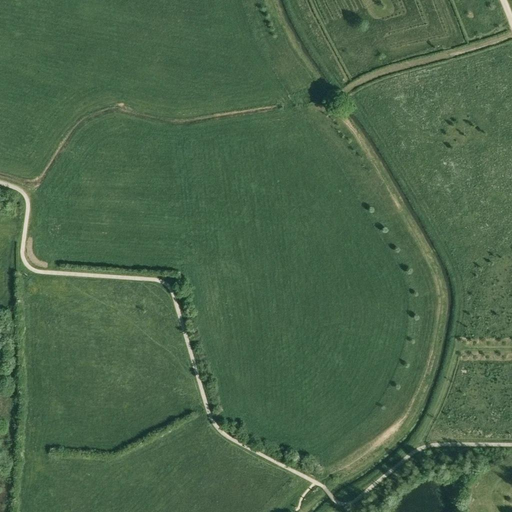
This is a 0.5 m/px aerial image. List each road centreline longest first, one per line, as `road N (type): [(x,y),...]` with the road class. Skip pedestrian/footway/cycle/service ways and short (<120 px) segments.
road 1 (track): [(455,348),(461,290),(440,236),(293,0)]
road 2 (track): [(348,90),(511,34)]
